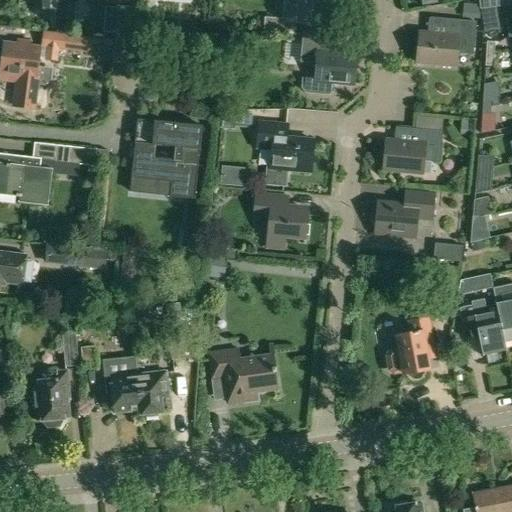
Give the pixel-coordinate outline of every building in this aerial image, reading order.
[(35,0),(35,11),(50,12),(50,0),(35,0)] [(295,31),(296,0),(282,0),(282,18),(264,17),(263,29),(295,31)] [(511,0),(479,0),(480,8),(511,5),(511,0)] [(464,3),(463,18),(477,20),(481,20),(478,5),(464,3)] [(115,35),(140,38),(142,9),(117,6),(115,35)] [(429,17),(427,34),(420,33),(417,62),(455,65),(456,53),(472,55),(476,22),(429,17)] [(302,30),(297,62),(314,63),(312,81),(302,80),(301,89),(306,94),(329,95),(334,92),(335,84),(349,85),(353,54),(330,51),(332,34),(302,30)] [(90,37),(43,31),(41,47),(45,48),(44,60),(57,62),(59,50),(87,53),(88,51),(93,52),(94,40),(89,40),(90,37)] [(184,51),(185,63),(197,62),(196,50),(201,49),(200,38),(183,40),(184,51)] [(486,41),(485,53),(490,54),(494,53),(495,42),(486,41)] [(5,44),(0,81),(17,83),(14,107),(32,109),(35,85),(49,86),(51,69),(36,67),(39,49),(5,44)] [(485,53),(484,66),(493,67),(494,53),(490,54),(485,53)] [(226,86),(228,68),(214,66),(213,85),(226,86)] [(484,84),(482,102),(491,101),(500,100),(498,82),(484,84)] [(482,102),(481,114),(490,114),(491,102),(500,100),(491,101),(482,102)] [(501,127),(511,125),(511,110),(511,100),(498,102),(501,127)] [(223,113),(221,130),(236,132),(237,114),(223,113)] [(203,127),(137,120),(131,179),(132,179),(171,183),(170,196),(169,196),(169,197),(195,200),(203,127)] [(472,136),(473,121),(461,120),(460,135),(472,136)] [(252,147),(265,149),(263,167),(305,172),(309,140),(280,137),(281,127),(255,124),(252,147)] [(395,126),(394,141),(386,141),(383,171),(420,174),(421,161),(440,162),(441,131),(395,126)] [(0,195),(19,198),(18,203),(48,207),(54,161),(0,154),(0,195)] [(477,155),(476,168),(484,170),(486,156),(477,155)] [(476,168),(475,179),(483,180),(484,170),(476,168)] [(298,197),(298,180),(281,180),(281,197),(298,197)] [(376,233),(414,237),(416,217),(431,218),(433,194),(406,192),(404,205),(379,203),(376,233)] [(248,217),(264,218),(263,235),(298,238),(300,216),(280,214),(281,197),(249,195),(248,217)] [(474,199),(472,214),(485,216),(491,215),(487,197),(474,199)] [(488,238),(486,227),(471,230),(470,242),(471,241),(483,239),(488,238)] [(483,239),(471,241),(473,252),(485,250),(483,239)] [(435,244),(434,258),(462,260),(463,247),(435,244)] [(48,246),(46,262),(80,265),(106,268),(108,254),(81,251),(81,249),(48,246)] [(0,254),(0,286),(4,287),(4,283),(23,286),(27,258),(0,254)] [(207,278),(225,280),(227,256),(209,254),(207,278)] [(434,265),(433,273),(457,276),(458,268),(434,265)] [(455,299),(456,280),(457,276),(433,273),(431,296),(455,299)] [(465,279),(456,280),(455,299),(468,297),(465,279)] [(496,304),(498,312),(504,343),(511,340),(511,288),(506,290),(508,302),(496,304)] [(97,293),(97,302),(109,302),(109,293),(97,293)] [(462,308),(459,309),(465,339),(478,337),(482,356),(506,351),(504,343),(498,312),(486,315),(483,299),(461,304),(462,308)] [(181,304),(165,305),(166,323),(182,322),(181,304)] [(88,305),(76,305),(76,316),(88,316),(88,305)] [(393,363),(390,363),(393,376),(410,373),(410,376),(412,379),(415,380),(419,379),(422,377),(423,374),(423,371),(428,370),(426,358),(433,356),(427,320),(422,321),(421,316),(415,317),(416,322),(409,323),(411,334),(396,337),(398,350),(391,351),(393,363)] [(62,335),(65,367),(79,366),(76,334),(62,335)] [(185,356),(183,339),(183,337),(169,339),(171,361),(186,359),(185,356)] [(191,338),(183,339),(185,356),(193,355),(191,338)] [(10,345),(0,346),(0,371),(11,370),(10,345)] [(273,346),(209,354),(212,379),(224,378),(228,404),(258,400),(257,392),(278,390),(273,346)] [(81,349),(84,371),(98,369),(95,347),(81,349)] [(32,383),(36,419),(40,419),(46,426),(58,425),(63,417),(68,416),(66,400),(70,400),(67,370),(41,372),(42,382),(32,383)] [(136,376),(140,410),(141,410),(142,415),(162,413),(160,398),(168,397),(165,373),(136,376)] [(113,413),(140,410),(136,376),(113,379),(113,385),(110,385),(113,413)] [(511,511),(511,487),(472,495),(475,508),(462,510),(462,511),(511,511)] [(392,511),(420,511),(419,505),(407,507),(406,503),(394,505),(395,509),(392,509),(392,511)]
